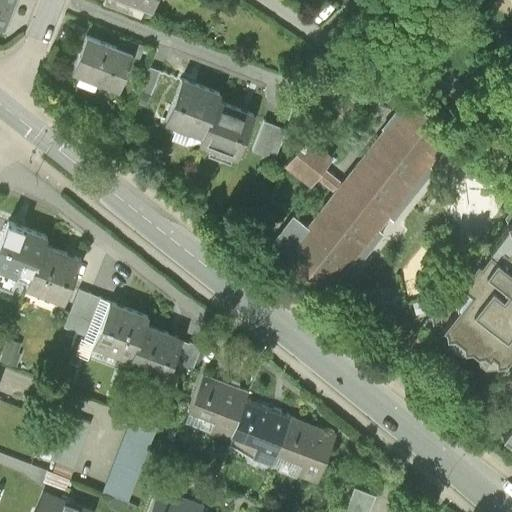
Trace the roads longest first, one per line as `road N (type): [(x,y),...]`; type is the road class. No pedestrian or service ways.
road 1 (secondary): [(507,511),(9,111)]
road 2 (residential): [(0,156),(210,321)]
road 3 (residential): [(384,86),(264,0)]
